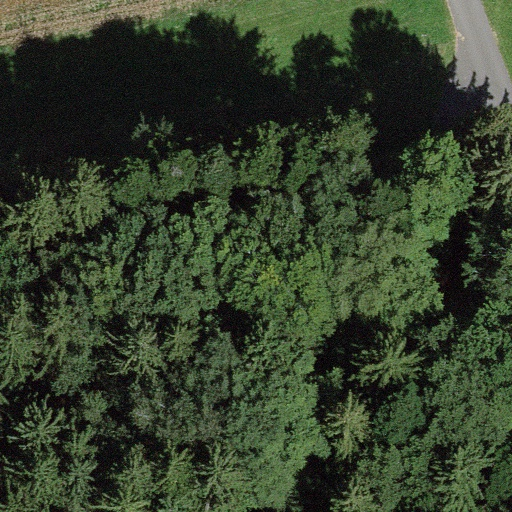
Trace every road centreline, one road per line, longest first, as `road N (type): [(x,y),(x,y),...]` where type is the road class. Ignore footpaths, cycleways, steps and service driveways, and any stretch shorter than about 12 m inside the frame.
road 1 (track): [(511,503),(435,223),(443,134),(477,35)]
road 2 (unclassified): [(511,128),(463,0)]
